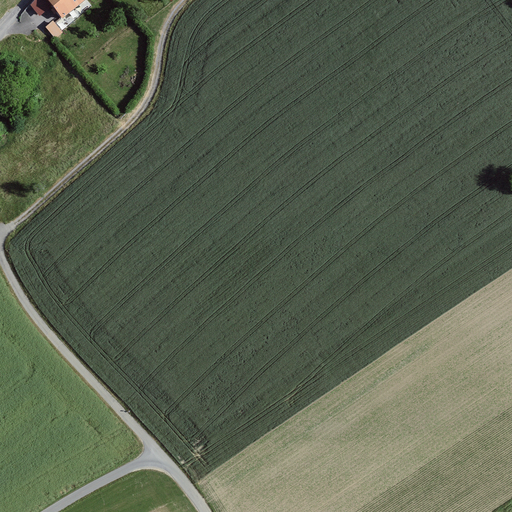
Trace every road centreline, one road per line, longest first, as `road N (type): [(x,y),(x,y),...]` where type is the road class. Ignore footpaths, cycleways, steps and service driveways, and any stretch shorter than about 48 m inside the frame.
road 1 (track): [(0,235),(135,119),(153,91),(162,39),(186,0)]
road 2 (unclassified): [(163,461),(42,327),(0,254)]
road 3 (unclassified): [(50,511),(101,482),(163,461)]
